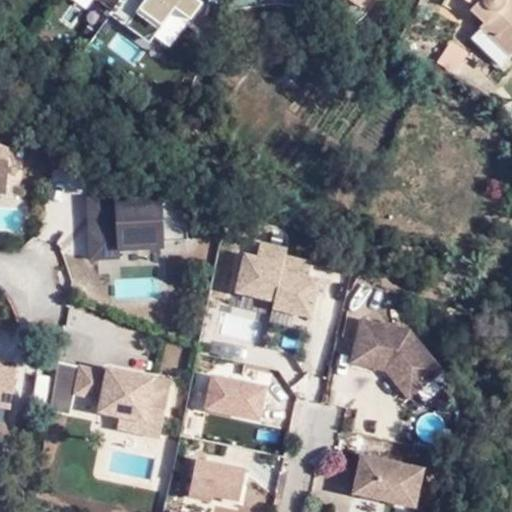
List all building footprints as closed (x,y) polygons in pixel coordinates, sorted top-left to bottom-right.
[(174,8),(193,19),(204,0),(119,0),(110,16),(153,42),(174,8)] [(465,0),(472,3),(468,7),(482,21),(478,25),(471,37),(499,64),(508,54),(511,50),(511,0),(503,0),(500,3),(501,0),(465,0)] [(456,73),(470,51),(451,39),(437,61),(456,73)] [(10,187),(21,187),(21,158),(9,158),(10,187)] [(161,190),(86,194),(90,254),(165,250),(161,190)] [(315,317),(322,276),(309,273),(313,254),(259,245),(258,253),(242,250),(234,291),(275,298),(273,309),(315,317)] [(409,332),(359,321),(351,364),(385,371),(408,400),(441,371),(409,332)] [(0,363),(0,405),(12,407),(16,365),(0,363)] [(212,370),(203,409),(261,422),(270,383),(212,370)] [(93,418),(157,432),(166,387),(102,373),(101,378),(74,372),(68,401),(95,406),(93,418)] [(157,432),(114,423),(112,436),(154,445),(157,432)] [(240,504),(248,466),(196,455),(188,493),(240,504)] [(424,471),(361,457),(355,494),(416,507),(424,471)]
